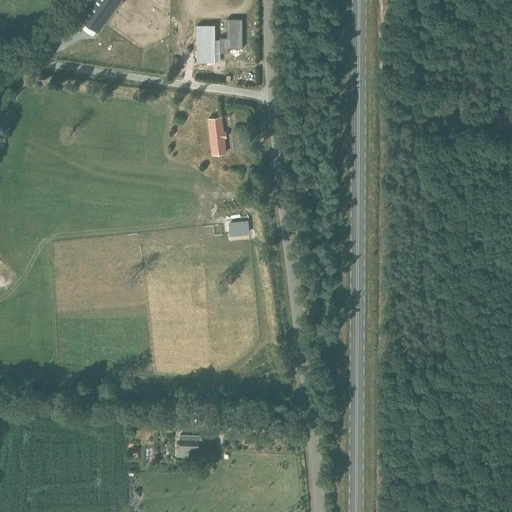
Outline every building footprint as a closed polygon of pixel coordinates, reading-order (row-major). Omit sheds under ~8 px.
[(97,0),(89,14),(101,21),(114,0),(97,0)] [(228,54),(228,49),(242,48),(242,18),(227,19),(227,25),(226,25),(227,39),(223,39),(223,33),(223,25),(198,26),(198,27),(198,33),(198,40),(198,62),(220,61),(221,54),(228,54)] [(111,67),(112,52),(98,52),(97,66),(111,67)] [(165,71),(167,57),(157,56),(155,70),(165,71)] [(21,103),(39,105),(40,98),(22,96),(21,103)] [(100,110),(86,107),(84,114),(98,117),(100,110)] [(179,122),(181,112),(175,111),(172,121),(179,122)] [(209,117),(189,114),(186,136),(206,139),(206,137),(210,138),(209,143),(221,145),(224,129),(211,127),(211,130),(207,130),(209,117)] [(155,127),(170,129),(171,122),(156,120),(155,127)] [(98,124),(96,138),(101,139),(104,125),(98,124)] [(35,140),(45,142),(47,135),(37,133),(35,140)] [(139,147),(142,135),(135,134),(133,146),(139,147)] [(153,146),(158,148),(162,139),(157,137),(153,146)] [(98,174),(99,168),(100,168),(102,159),(94,157),(91,173),(98,174)] [(117,174),(120,159),(113,158),(111,173),(117,174)] [(36,178),(39,168),(32,166),(31,170),(20,168),(19,174),(36,178)] [(48,199),(49,192),(32,190),(32,196),(48,199)] [(85,205),(102,207),(103,200),(86,198),(85,205)] [(117,203),(116,209),(132,212),(133,206),(117,203)] [(30,208),(30,217),(45,218),(46,212),(39,212),(39,208),(30,208)] [(125,231),(126,225),(119,224),(120,221),(114,220),(112,229),(125,231)] [(230,235),(249,233),(248,220),(228,222),(230,235)] [(1,235),(17,238),(18,231),(3,228),(1,235)] [(26,229),(25,236),(40,238),(41,230),(26,229)] [(83,239),(83,246),(100,247),(100,240),(83,239)] [(112,244),(111,250),(125,252),(126,245),(112,244)] [(27,277),(27,268),(18,268),(18,277),(27,277)] [(57,335),(55,350),(63,351),(65,336),(57,335)] [(187,425),(187,408),(163,407),(163,411),(158,411),(158,424),(170,424),(170,425),(187,425)] [(194,436),(180,435),(180,456),(189,456),(189,448),(201,448),(201,438),(194,438),(194,436)]
